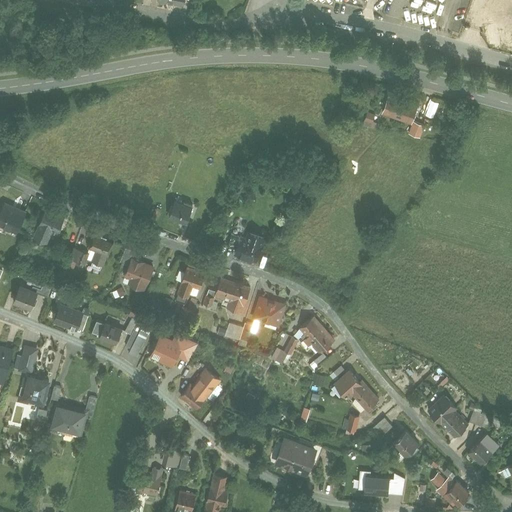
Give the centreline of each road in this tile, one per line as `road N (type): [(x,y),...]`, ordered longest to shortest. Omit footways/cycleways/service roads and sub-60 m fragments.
road 1 (residential): [(0,171),(316,297),(405,410),(511,508)]
road 2 (secondary): [(511,103),(311,57),(220,55),(0,88)]
road 3 (residential): [(442,511),(331,497),(280,478),(96,346),(0,306)]
road 4 (residential): [(511,63),(363,23),(271,18),(197,27),(73,0)]
